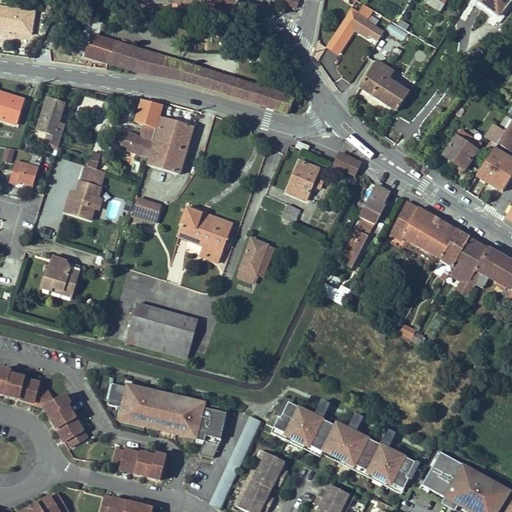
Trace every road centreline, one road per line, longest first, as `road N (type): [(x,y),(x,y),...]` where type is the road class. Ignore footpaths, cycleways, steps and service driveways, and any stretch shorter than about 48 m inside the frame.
road 1 (unclassified): [(0,65),(206,100),(286,126)]
road 2 (residential): [(173,498),(181,458),(167,440),(94,422),(62,369),(0,350)]
road 3 (tertiary): [(335,113),(355,137),(487,225)]
road 4 (residential): [(47,465),(173,498)]
